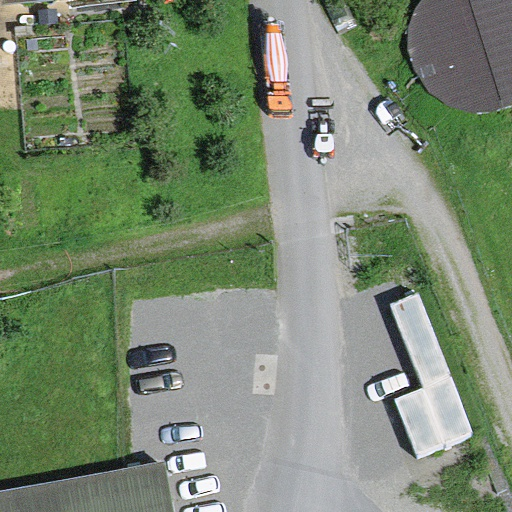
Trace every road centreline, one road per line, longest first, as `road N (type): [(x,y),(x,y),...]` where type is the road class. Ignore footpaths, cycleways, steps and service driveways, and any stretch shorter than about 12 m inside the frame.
road 1 (track): [(266,23),(435,224),(511,413)]
road 2 (residential): [(263,0),(309,436)]
